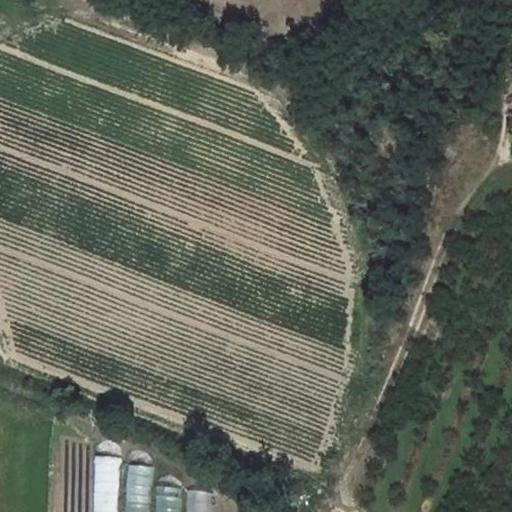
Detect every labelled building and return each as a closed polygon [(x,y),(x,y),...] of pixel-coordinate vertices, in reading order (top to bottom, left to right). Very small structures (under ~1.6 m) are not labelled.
[(0,511),(6,511),(10,402),(0,402),(0,511)] [(71,511),(73,429),(48,428),(46,511),(71,511)] [(96,457),(93,511),(119,511),(122,458),(96,457)] [(129,467),(126,511),(150,511),(153,468),(129,467)] [(156,486),(154,511),(181,511),(182,487),(156,486)] [(185,511),(211,511),(212,491),(186,490),(185,511)]
